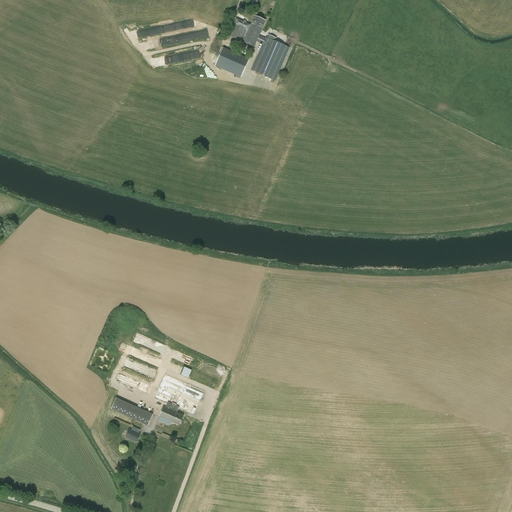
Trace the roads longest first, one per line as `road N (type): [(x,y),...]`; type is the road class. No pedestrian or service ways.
road 1 (track): [(213,28),(206,54),(213,75),(274,88),(294,41)]
road 2 (track): [(144,55),(223,42),(253,54),(242,81)]
